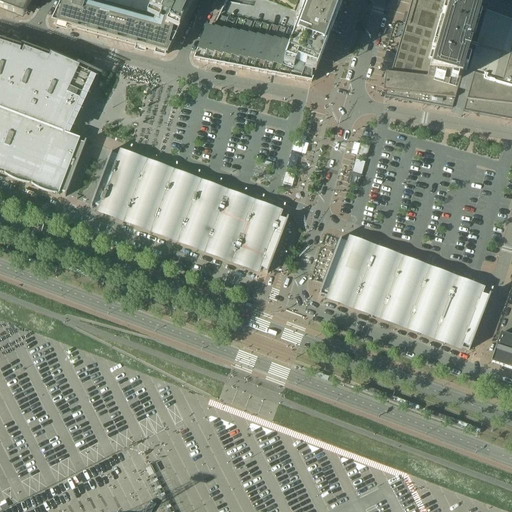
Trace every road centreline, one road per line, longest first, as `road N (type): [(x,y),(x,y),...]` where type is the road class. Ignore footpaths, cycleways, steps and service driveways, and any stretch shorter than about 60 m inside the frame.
road 1 (secondary): [(511,421),(0,226)]
road 2 (secondary): [(0,267),(511,458)]
road 3 (residential): [(295,303),(0,193)]
road 4 (residential): [(511,385),(295,303)]
road 5 (residential): [(295,303),(351,104)]
road 6 (residential): [(176,70),(351,104)]
road 7 (residential): [(351,104),(511,134)]
road 8 (residential): [(30,33),(176,70)]
